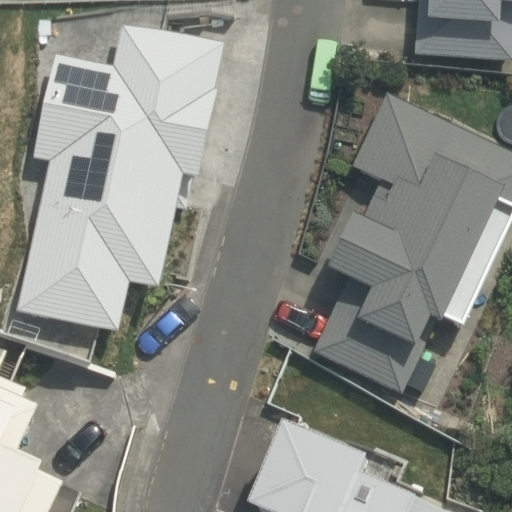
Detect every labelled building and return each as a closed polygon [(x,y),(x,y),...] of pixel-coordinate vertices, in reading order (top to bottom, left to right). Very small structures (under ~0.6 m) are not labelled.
[(511,0),(414,0),(410,55),(511,63),(511,0)] [(130,76),(56,60),(34,161),(53,165),(20,321),(129,344),(140,293),(186,303),(210,188),(231,193),(260,57),(140,31),(130,76)] [(511,152),(384,93),(349,165),(378,183),(360,222),(348,216),(325,269),(341,279),(311,353),(398,395),(433,322),(458,331),(511,217),(511,152)] [(0,511),(72,511),(86,476),(43,460),(60,414),(25,401),(29,390),(0,379),(0,511)] [(283,424),(247,508),(257,511),(426,511),(411,506),(414,500),(360,477),(366,460),(283,424)]
